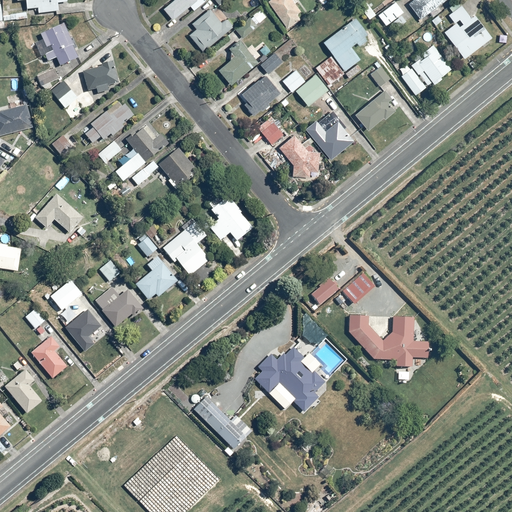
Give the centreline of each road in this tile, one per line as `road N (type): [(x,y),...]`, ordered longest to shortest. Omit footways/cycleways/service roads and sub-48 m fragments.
road 1 (residential): [(0,491),(305,240)]
road 2 (residential): [(115,9),(305,240)]
road 3 (residential): [(305,240),(511,70)]
